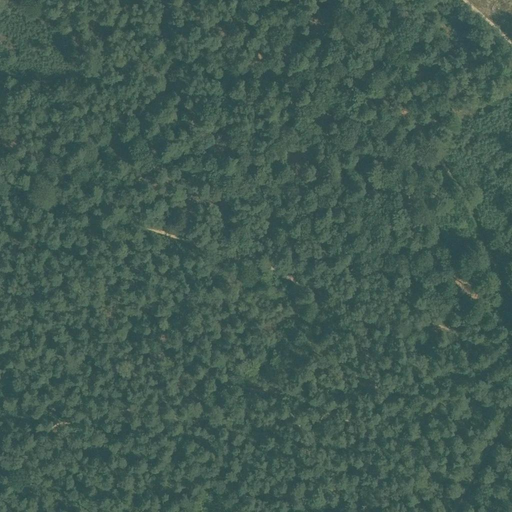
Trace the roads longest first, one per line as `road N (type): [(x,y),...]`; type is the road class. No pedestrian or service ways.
road 1 (track): [(511,369),(375,410),(72,395),(35,398),(0,414)]
road 2 (track): [(511,328),(451,161),(415,102),(325,0)]
